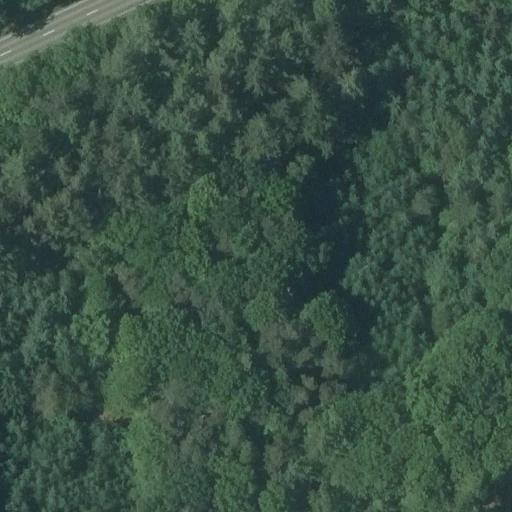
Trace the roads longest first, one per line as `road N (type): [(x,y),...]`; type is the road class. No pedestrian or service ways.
road 1 (track): [(358,511),(434,436),(470,378),(511,196)]
road 2 (primary): [(0,56),(119,0)]
